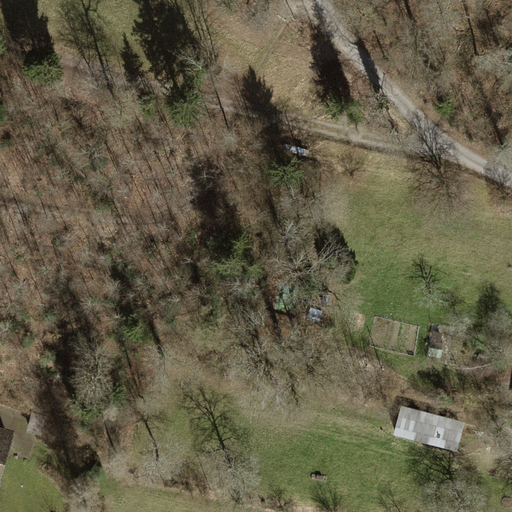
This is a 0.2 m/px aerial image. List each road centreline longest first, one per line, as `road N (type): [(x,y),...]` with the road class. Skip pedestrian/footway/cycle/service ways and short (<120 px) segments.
road 1 (track): [(511,180),(450,148),(394,96),(320,0)]
road 2 (track): [(229,107),(0,41)]
road 3 (track): [(450,148),(229,107)]
road 4 (track): [(241,486),(218,505),(106,481)]
road 5 (track): [(0,421),(106,481)]
